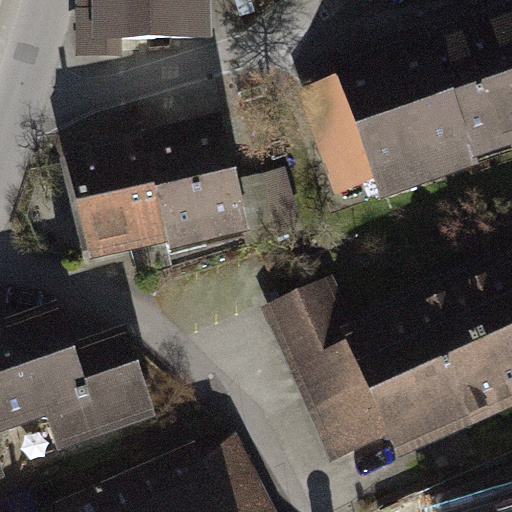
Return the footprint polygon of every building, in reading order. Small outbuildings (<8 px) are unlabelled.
[(100,0),(101,49),(218,47),(215,0),(100,0)] [(511,9),(343,70),(389,198),(511,153),(511,9)] [(221,129),(76,163),(98,260),(173,243),(176,258),(247,241),(221,129)] [(248,182),(256,229),(301,222),(294,175),(248,182)] [(337,281),(269,311),(339,468),(397,443),(408,468),(511,421),(511,265),(360,333),(337,281)] [(0,320),(0,511),(262,511),(221,431),(36,509),(37,511),(0,511),(0,434),(40,421),(40,452),(149,419),(118,326),(65,343),(47,304),(0,320)] [(511,511),(511,496),(459,511),(511,511)]
